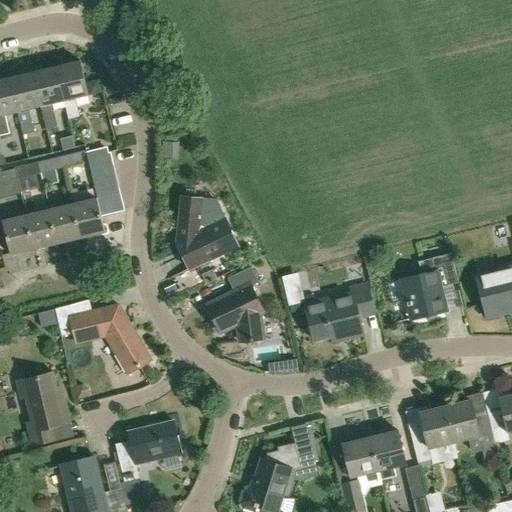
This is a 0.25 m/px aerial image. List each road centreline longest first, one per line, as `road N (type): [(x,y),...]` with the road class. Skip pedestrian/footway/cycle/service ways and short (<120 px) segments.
road 1 (residential): [(187,355),(149,297),(140,239),(145,144),(118,52),(99,30),(77,23),(0,36)]
road 2 (residential): [(511,349),(380,358),(302,385),(238,382)]
road 3 (residential): [(200,499),(238,382)]
